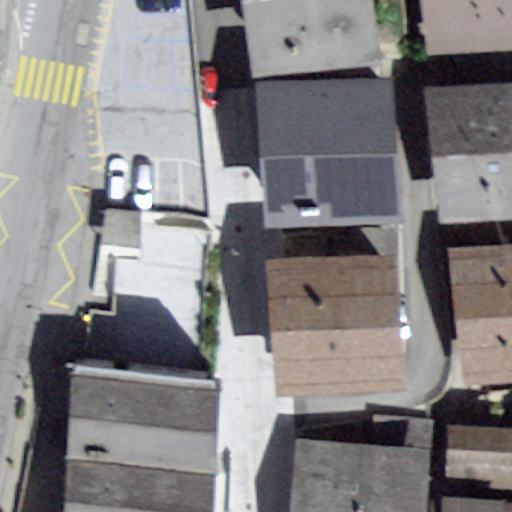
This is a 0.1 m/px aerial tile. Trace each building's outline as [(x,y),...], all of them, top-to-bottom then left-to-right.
[(385,0),(243,0),(253,66),(392,47),(385,0)] [(511,0),(447,0),(455,53),(511,44),(511,0)] [(407,66),(265,83),(281,222),(423,206),(407,66)] [(511,86),(457,94),(473,220),(511,214),(511,86)] [(145,218),(107,213),(102,244),(140,250),(145,218)] [(511,244),(455,250),(468,386),(511,381),(511,244)] [(399,263),(272,270),(278,392),(405,385),(399,263)] [(201,511),(211,372),(67,363),(56,511),(201,511)] [(367,449),(428,453),(432,419),(371,413),(367,449)] [(511,428),(448,427),(446,477),(485,478),(485,489),(511,489),(511,428)] [(367,449),(300,444),(295,511),(424,511),(428,453),(367,449)] [(511,511),(511,498),(433,499),(433,511),(511,511)]
